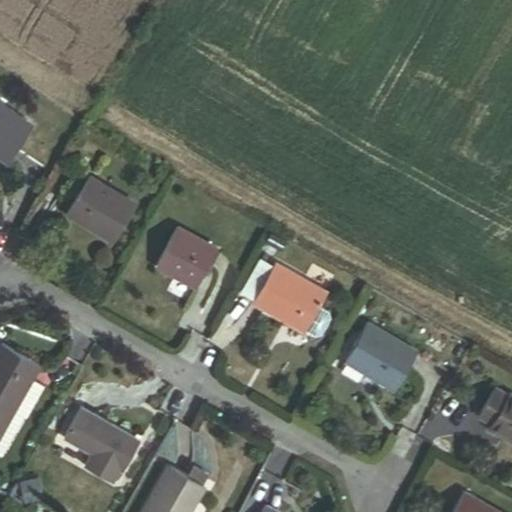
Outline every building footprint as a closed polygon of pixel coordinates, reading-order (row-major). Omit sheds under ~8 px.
[(29,126),(0,106),(0,154),(6,159),(29,126)] [(66,213),(113,241),(134,204),(88,177),(66,213)] [(215,249),(176,228),(157,265),(196,286),(215,249)] [(271,233),(260,254),(265,257),(273,243),(281,247),(284,241),(271,233)] [(275,263),(252,302),(312,337),(318,335),(328,317),(327,311),(317,306),(326,291),(275,263)] [(416,353),(366,324),(345,361),(395,389),(416,353)] [(2,343),(0,346),(0,430),(11,411),(24,419),(43,385),(30,378),(38,364),(2,343)] [(488,428),(511,440),(511,399),(506,396),(507,394),(494,387),(477,419),(489,426),(488,428)] [(139,440),(81,407),(64,437),(92,453),(84,467),(111,483),(119,468),(122,470),(139,440)] [(192,464),(186,476),(202,484),(208,473),(192,464)] [(186,476),(170,467),(144,511),(185,511),(202,484),(186,476)] [(452,511),(493,511),(462,495),(452,511)]
